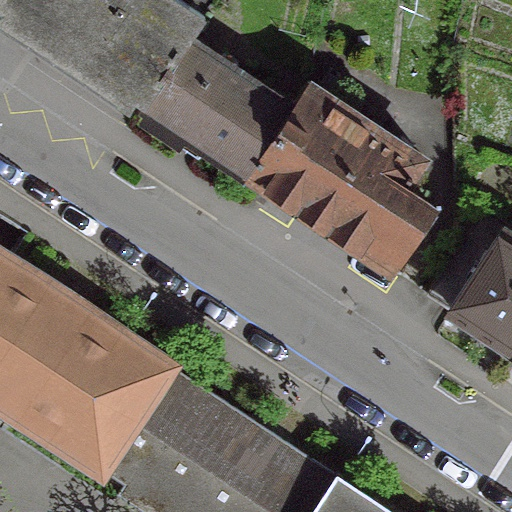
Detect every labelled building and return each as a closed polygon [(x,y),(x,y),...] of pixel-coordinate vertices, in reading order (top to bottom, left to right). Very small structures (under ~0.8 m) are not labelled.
[(0,0),(0,12),(139,105),(184,39),(184,40),(199,17),(174,0),(0,0)] [(184,40),(184,39),(139,105),(243,175),(287,109),(285,107),(184,40)] [(285,107),(287,109),(243,175),(386,269),(428,206),(399,187),(418,158),(302,81),(285,107)] [(506,228),(479,210),(422,294),(511,353),(511,239),(502,234),(506,228)] [(0,409),(97,474),(99,471),(119,484),(112,494),(139,511),(381,511),(333,480),(335,477),(168,367),(169,364),(0,252),(0,409)]
